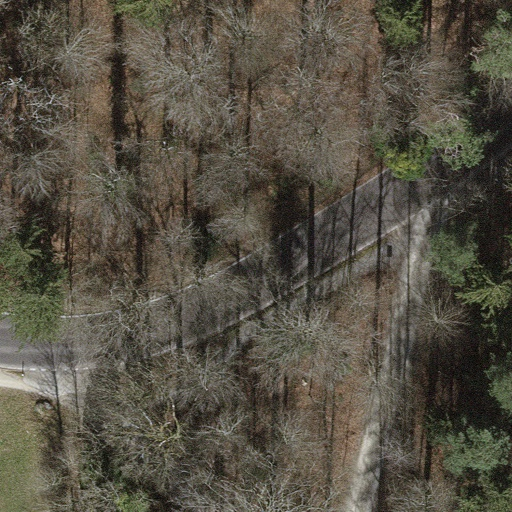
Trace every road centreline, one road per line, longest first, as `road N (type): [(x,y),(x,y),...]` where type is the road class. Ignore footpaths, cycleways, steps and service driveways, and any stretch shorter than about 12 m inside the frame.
road 1 (unclassified): [(0,338),(41,344),(162,326),(250,286),(451,154),(511,104)]
road 2 (track): [(451,154),(361,511)]
road 3 (track): [(41,344),(211,511)]
